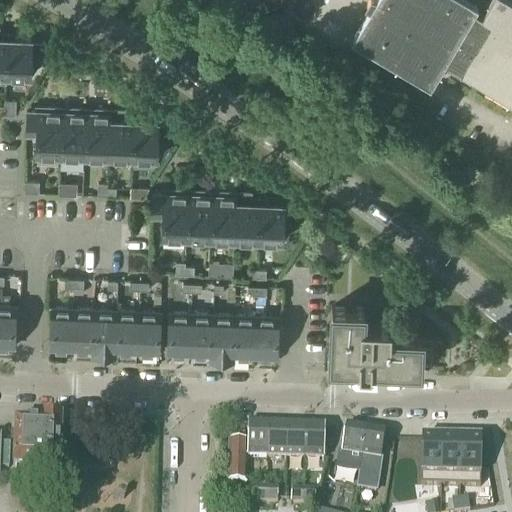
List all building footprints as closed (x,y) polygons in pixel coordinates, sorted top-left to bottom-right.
[(477,7),(464,0),(377,0),(376,2),(371,0),(370,0),(367,7),(372,10),(355,38),(432,83),(445,62),(461,71),(460,73),(511,103),(511,1),(510,0),(492,0),(481,18),(473,13),(477,7)] [(8,39),(6,84),(7,76),(31,77),(31,75),(43,58),(43,45),(32,45),(32,40),(8,39)] [(5,106),(4,114),(15,114),(16,100),(5,100),(5,106)] [(60,155),(62,109),(48,108),(48,112),(27,111),(26,134),(36,134),(36,154),(60,155)] [(84,156),(86,110),(72,109),(72,113),(63,113),(63,109),(62,109),(60,155),(84,156)] [(108,157),(110,111),(96,110),(95,114),(87,114),(87,110),(86,110),(84,156),(108,157)] [(132,158),(134,121),(124,121),(125,112),(110,111),(108,157),(132,158)] [(134,121),(132,158),(157,159),(157,157),(169,140),(169,128),(158,127),(159,122),(134,121)] [(25,193),(39,194),(39,183),(25,182),(25,193)] [(98,183),(97,195),(116,196),(116,188),(107,188),(107,183),(98,183)] [(59,196),(77,196),(77,184),(59,184),(59,196)] [(131,188),(131,198),(143,199),(149,189),(131,188)] [(187,238),(188,192),(174,191),(174,195),(153,194),(152,216),(162,217),(162,237),(187,238)] [(210,239),(212,193),(198,192),(198,195),(189,195),(189,192),(188,192),(187,238),(210,239)] [(235,240),(236,194),(222,193),(222,196),(213,196),(213,193),(212,193),(210,239),(235,240)] [(258,241),(260,204),(250,203),(251,194),(236,194),(235,240),(258,241)] [(260,204),(258,241),(283,242),(283,240),(295,223),(295,210),(285,210),(285,205),(260,204)] [(185,274),(185,266),(185,262),(176,262),(175,274),(185,274)] [(234,266),(210,265),(209,277),(233,278),(234,266)] [(185,266),(185,274),(194,275),(194,267),(185,266)] [(257,278),(257,269),(247,269),(247,277),(257,278)] [(257,269),(257,278),(265,278),(266,270),(257,269)] [(74,288),(74,279),(65,279),(65,287),(74,288)] [(74,279),(74,288),(83,288),(84,279),(74,279)] [(118,281),(108,281),(108,289),(117,289),(118,281)] [(139,290),(139,282),(130,281),(129,290),(139,290)] [(139,282),(139,290),(148,290),(148,282),(139,282)] [(192,292),(192,284),(183,283),(182,292),(192,292)] [(192,284),(192,292),(201,292),(201,284),(192,284)] [(223,285),(214,285),(213,293),(223,293),(223,285)] [(257,295),(257,286),(247,286),(247,295),(257,295)] [(257,286),(257,295),(266,295),(266,287),(257,286)] [(0,306),(0,347),(15,348),(16,307),(0,306)] [(431,368),(432,337),(390,335),(391,324),(364,322),(364,309),(332,308),(330,355),(342,356),(342,364),(358,365),(358,369),(371,370),(371,366),(431,368)] [(71,350),(73,310),(51,309),(50,350),(71,350)] [(93,354),(95,310),(73,310),(71,350),(93,351),(93,354)] [(95,310),(93,354),(115,355),(117,311),(95,310)] [(136,353),(138,312),(117,311),(115,355),(116,355),(116,352),(136,353)] [(138,312),(136,353),(159,354),(161,313),(138,312)] [(189,355),(191,314),(169,313),(167,354),(189,355)] [(191,314),(189,355),(210,356),(212,315),(191,314)] [(233,359),(235,316),(212,315),(210,356),(210,358),(233,359)] [(235,316),(233,359),(234,359),(234,357),(254,358),(256,317),(235,316)] [(256,317),(254,358),(277,359),(279,318),(256,317)] [(34,473),(60,474),(62,424),(44,423),(44,427),(36,427),(36,423),(32,423),(33,422),(30,420),(23,420),(20,421),(20,422),(17,422),(17,426),(16,426),(15,472),(17,472),(16,482),(34,483),(34,473)] [(268,425),(249,425),(248,460),(267,460),(268,425)] [(286,461),(287,426),(268,425),(267,460),(286,461)] [(305,461),(306,426),(287,426),(286,461),(305,461)] [(324,462),(325,427),(306,426),(305,461),(324,462)] [(360,475),(367,430),(346,427),(342,456),(353,457),(351,473),(359,475),(360,475)] [(378,494),(383,461),(382,461),(386,433),(367,430),(360,475),(359,475),(358,482),(356,491),(378,494)] [(420,439),(420,476),(440,477),(440,439),(420,439)] [(440,439),(440,477),(460,477),(461,439),(440,439)] [(461,439),(460,477),(480,477),(481,439),(461,439)] [(77,479),(78,456),(68,455),(66,478),(77,479)] [(264,503),(265,488),(250,488),(250,503),(264,503)] [(265,488),(264,503),(277,504),(277,489),(265,488)] [(291,505),(304,505),(304,490),(291,489),(291,505)] [(304,490),(304,505),(315,505),(316,490),(304,490)] [(467,499),(459,500),(460,511),(466,511),(469,511),(467,499)] [(460,511),(459,500),(451,502),(452,511),(460,511)]
